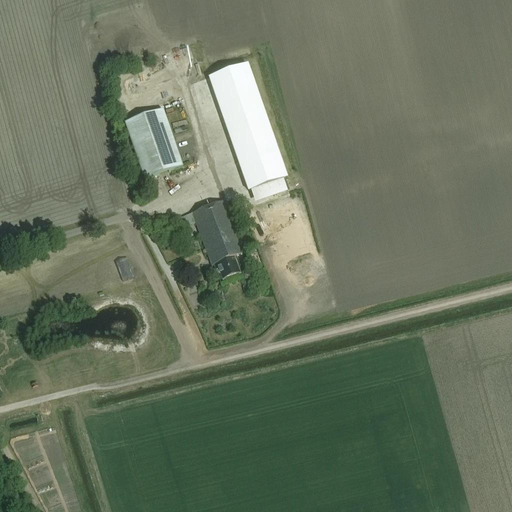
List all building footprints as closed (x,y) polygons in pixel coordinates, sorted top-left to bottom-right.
[(248,66),(210,79),(251,193),(288,180),(248,66)] [(160,112),(122,126),(143,183),(181,169),(160,112)] [(311,248),(293,198),(272,205),(290,255),(311,248)] [(234,259),(246,254),(226,203),(192,216),(212,267),(214,266),(216,272),(219,271),(223,281),(240,275),(234,259)] [(174,274),(184,269),(181,262),(171,267),(174,274)]
